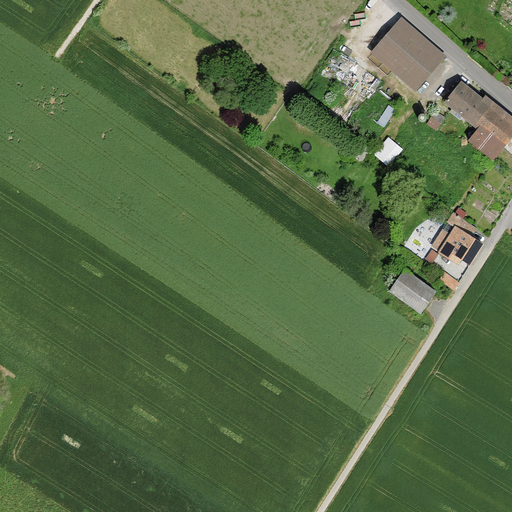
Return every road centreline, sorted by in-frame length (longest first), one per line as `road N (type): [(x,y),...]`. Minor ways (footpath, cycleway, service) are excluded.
road 1 (track): [(319,511),(438,328)]
road 2 (residential): [(397,0),(511,103)]
road 3 (unclassified): [(438,328),(511,210)]
